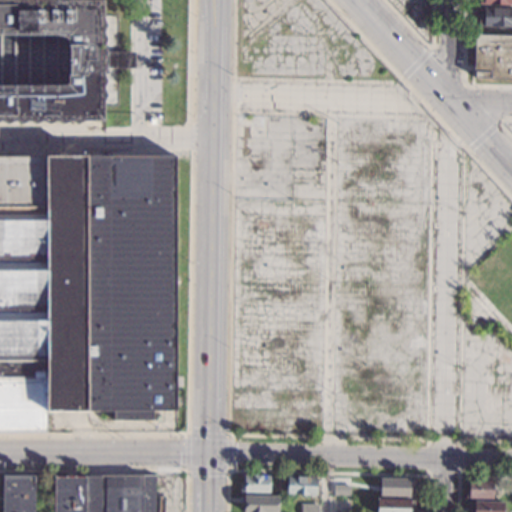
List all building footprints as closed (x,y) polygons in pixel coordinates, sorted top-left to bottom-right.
[(0,0),(11,0),(13,1),(14,0),(24,0),(26,1),(27,0),(36,0),(39,1),(40,0),(50,0),(53,1),(54,0),(64,0),(69,2),(71,0),(80,0),(83,1),(90,1),(101,1),(101,19),(104,26),(101,32),(104,41),(101,47),(104,54),(101,61),(104,69),(102,76),(105,83),(102,91),(104,96),(102,103),(102,121),(84,121),(77,124),(70,121),(63,124),(56,121),(49,124),(42,121),(35,124),(27,121),(21,124),(14,121),(7,124),(0,121),(0,0)] [(511,27),(477,27),(478,8),(511,8),(511,27)] [(511,79),(473,79),(474,35),(511,35),(511,79)] [(159,126),(146,126),(146,118),(159,118),(159,126)] [(175,411),(152,411),(152,422),(111,422),(111,413),(46,413),(46,432),(0,432),(0,156),(175,156),(175,411)] [(34,511),(2,511),(2,475),(34,475),(34,511)] [(269,494),(239,493),(239,484),(243,484),(244,475),(270,475),(269,494)] [(154,511),(51,511),(51,477),(154,476),(154,511)] [(315,495),(286,495),(286,476),(315,476),(315,495)] [(413,497),(380,497),(380,478),(414,478),(413,497)] [(493,490),(496,490),(496,496),(493,496),(493,499),(465,498),(465,479),(493,480),(493,490)] [(352,497),(336,496),(336,481),(352,481),(352,497)] [(279,497),(279,511),(242,511),(242,505),(240,505),(240,496),(279,497)] [(413,511),(372,511),(372,507),(377,507),(377,500),(413,500),(413,511)] [(503,503),(503,511),(469,511),(469,502),(503,503)]
